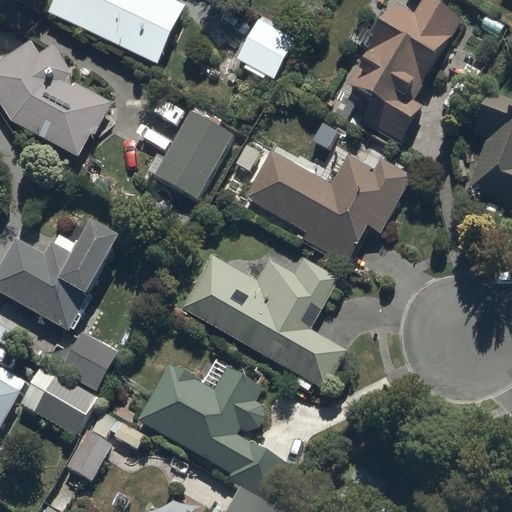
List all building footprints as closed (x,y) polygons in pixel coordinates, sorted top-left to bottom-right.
[(66,0),(58,19),(162,68),(189,11),(166,0),(66,0)] [(461,24),(423,4),(417,15),(399,5),(348,101),(410,134),(418,120),(403,111),(407,104),(412,107),(436,63),(439,64),(461,24)] [(263,25),(243,61),(274,78),(294,43),(263,25)] [(44,65),(35,51),(0,75),(0,98),(18,125),(84,161),(95,139),(99,145),(116,106),(78,84),(58,55),(44,65)] [(511,101),(488,92),(473,133),(487,138),(469,188),(510,203),(511,199),(511,101)] [(238,137),(200,113),(161,175),(200,199),(238,137)] [(333,187),(278,156),(255,199),(309,229),(305,236),(352,262),(370,229),(379,234),(410,179),(382,164),(376,174),(349,159),(333,187)] [(2,289),(80,330),(125,246),(105,235),(92,260),(64,246),(55,263),(24,247),(2,289)] [(342,281),(310,263),(301,278),(279,265),(267,286),(224,262),(196,310),(330,386),(351,350),(314,329),(342,281)] [(0,347),(9,353),(18,339),(0,327),(0,347)] [(93,337),(73,372),(105,390),(125,354),(93,337)] [(266,390),(225,367),(216,384),(181,365),(150,422),(244,473),(241,479),(276,498),(296,462),(243,433),(247,426),(257,432),(267,429),(272,419),(270,408),(260,402),(266,390)] [(54,373),(34,408),(85,437),(105,402),(54,373)] [(0,438),(24,398),(0,384),(0,438)] [(121,447),(100,435),(81,468),(102,480),(121,447)] [(277,511),(250,497),(241,511),(277,511)]
